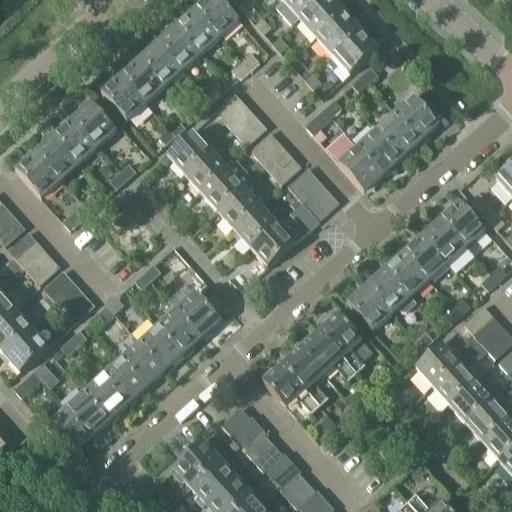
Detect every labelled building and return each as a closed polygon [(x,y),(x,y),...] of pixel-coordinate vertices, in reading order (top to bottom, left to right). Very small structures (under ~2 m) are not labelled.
[(202,0),(204,3),(194,12),(220,42),(239,24),(217,0),(202,0)] [(293,30),(300,24),(300,23),(325,0),(289,0),(284,6),(283,5),(276,11),(293,30)] [(325,0),(300,23),(300,24),(316,42),(345,16),(344,15),(348,12),(342,5),(338,8),(330,0),(325,0)] [(239,12),(248,21),(256,14),(247,4),(239,12)] [(186,19),(176,28),(202,58),(220,42),(194,12),(193,13),(190,9),(183,16),(186,19)] [(316,42),(332,60),(361,34),(365,30),(358,23),(354,27),(345,16),(316,42)] [(255,30),(264,40),(273,32),(264,22),(255,30)] [(167,35),(157,45),(184,74),(202,58),(176,28),(175,29),(172,26),(164,32),(167,35)] [(361,34),(332,60),(333,60),(327,66),(334,73),(340,68),(349,79),(378,53),(377,52),(381,48),(375,41),(371,45),(361,34)] [(272,48),(280,58),(288,51),(279,41),(272,48)] [(149,52),(138,62),(165,91),(184,74),(157,45),(156,45),(153,42),(146,49),(149,52)] [(252,58),(242,66),(249,74),(259,65),(252,58)] [(131,69),(120,79),(146,108),(165,91),(138,62),(135,59),(128,65),(131,69)] [(288,66),(296,76),(304,69),(296,59),(288,66)] [(249,74),(242,66),(232,75),(239,83),(249,74)] [(370,72),(362,80),(368,87),(377,80),(370,72)] [(146,108),(120,79),(117,76),(109,82),(113,86),(101,96),(128,125),(146,108)] [(304,85),(313,95),(321,88),(312,78),(304,85)] [(368,87),(362,80),(351,89),(358,97),(368,87)] [(215,91),(206,100),(213,108),(223,99),(215,91)] [(215,117),(221,124),(241,106),(235,99),(215,117)] [(413,99),(394,116),(421,145),(440,129),(413,99)] [(213,108),(206,100),(197,108),(204,116),(213,108)] [(82,113),(71,123),(97,152),(116,135),(90,106),(89,107),(85,103),(79,109),(82,113)] [(333,105),(326,112),(333,120),(340,113),(333,105)] [(221,124),(229,132),(249,115),(241,106),(221,124)] [(333,120),(326,112),(305,131),(313,140),(332,122),(331,121),(333,120)] [(229,132),(237,141),(257,123),(249,115),(229,132)] [(394,116),(376,133),(402,163),(421,145),(394,116)] [(63,130),(53,139),(79,169),(97,152),(71,123),(67,120),(60,126),(63,130)] [(257,123),(237,141),(246,151),(266,133),(257,123)] [(178,124),(169,133),(176,141),(186,132),(178,124)] [(176,141),(169,133),(160,141),(167,150),(176,141)] [(376,133),(357,149),(384,179),(402,163),(376,133)] [(167,160),(184,179),(211,155),(194,136),(167,160)] [(249,154),(257,163),(277,145),(270,136),(249,154)] [(45,147),(35,156),(60,185),(79,169),(53,139),(52,140),(49,137),(42,143),(45,147)] [(265,172),(275,164),(285,154),(277,145),(257,163),(265,172)] [(184,179),(200,197),(227,173),(217,162),(225,154),(219,148),(211,155),(184,179)] [(384,179),(357,149),(337,167),(364,197),(384,179)] [(60,185),(35,156),(33,157),(30,153),(23,160),(26,163),(15,173),(41,202),(60,185)] [(275,164),(282,172),(292,162),(285,154),(275,164)] [(292,162),(282,172),(272,180),(281,190),(301,172),(292,162)] [(265,172),(272,180),(282,172),(275,164),(265,172)] [(200,197),(217,216),(253,183),(237,165),(228,174),(227,173),(200,197)] [(511,168),(495,184),(511,202),(511,201),(511,168)] [(129,169),(119,177),(126,185),(135,176),(129,169)] [(287,192),(294,200),(314,182),(307,174),(287,192)] [(126,185),(119,177),(110,186),(116,193),(126,185)] [(294,200),(301,208),(321,190),(314,182),(294,200)] [(217,216),(233,234),(268,202),(253,185),(255,184),(253,183),(217,216)] [(321,190),(301,208),(309,217),(329,198),(321,190)] [(329,198),(309,217),(318,226),(338,208),(329,198)] [(470,206),(488,226),(496,219),(497,218),(479,198),(470,206)] [(93,202),(84,210),(90,217),(99,209),(93,202)] [(233,234),(250,252),(277,228),(261,211),(269,203),(268,202),(233,234)] [(459,206),(440,223),(467,252),(474,259),(481,252),(475,245),(485,235),(459,206)] [(0,209),(0,224),(9,216),(2,208),(0,209)] [(90,217),(84,210),(82,208),(62,226),(70,235),(90,217)] [(301,208),(289,219),(297,227),(309,217),(301,208)] [(0,224),(0,240),(17,225),(9,216),(0,224)] [(496,219),(488,226),(496,235),(504,228),(496,219)] [(440,223),(422,239),(448,268),(467,252),(440,223)] [(17,225),(0,240),(0,245),(5,251),(25,233),(17,225)] [(277,228),(250,252),(267,271),(294,247),(277,228)] [(8,255),(17,264),(36,246),(28,237),(8,255)] [(422,239),(403,256),(430,285),(448,268),(422,239)] [(17,264),(24,272),(44,255),(36,246),(17,264)] [(24,272),(32,281),(52,264),(44,255),(24,272)] [(403,256),(385,272),(412,301),(430,285),(403,256)] [(52,264),(32,281),(40,290),(59,272),(52,264)] [(152,269),(143,277),(150,285),(160,277),(152,269)] [(500,271),(491,279),(498,286),(507,279),(500,271)] [(385,272),(366,289),(393,318),(399,312),(402,316),(407,316),(417,307),(412,301),(385,272)] [(43,294),(51,302),(70,284),(63,276),(43,294)] [(150,285),(143,277),(135,285),(142,293),(150,285)] [(498,286),(491,279),(481,288),(488,296),(498,286)] [(51,302),(59,311),(79,293),(70,284),(51,302)] [(393,318),(366,289),(347,306),(373,336),(393,318)] [(59,311),(67,320),(87,302),(79,293),(59,311)] [(0,327),(15,314),(0,296),(0,327)] [(194,296),(175,313),(201,342),(220,325),(213,317),(203,306),(194,296)] [(213,297),(203,306),(213,317),(222,307),(213,297)] [(87,302),(67,320),(74,328),(94,310),(87,302)] [(117,302),(107,311),(114,320),(125,310),(117,302)] [(464,303),(454,312),(462,320),(471,312),(464,303)] [(464,328),(470,336),(471,337),(491,318),(484,310),(464,328)] [(114,320),(107,311),(98,319),(106,327),(114,320)] [(462,320),(454,312),(444,320),(452,329),(462,320)] [(175,313),(156,330),(182,359),(201,342),(175,313)] [(0,327),(0,355),(2,358),(31,332),(32,332),(40,325),(33,317),(25,325),(15,314),(0,327)] [(344,316),(339,321),(351,334),(356,330),(344,316)] [(473,340),(479,345),(499,327),(491,318),(471,337),(473,340)] [(338,319),(319,336),(357,377),(365,370),(351,355),(362,346),(351,334),(339,321),(338,319)] [(480,347),(482,349),(486,354),(506,336),(499,327),(479,345),(480,347)] [(156,330),(138,347),(164,376),(182,359),(156,330)] [(31,332),(2,358),(19,377),(49,351),(32,332),(31,332)] [(80,335),(70,344),(77,353),(88,343),(80,335)] [(319,336),(301,353),(325,379),(335,370),(348,385),(357,377),(319,336)] [(486,354),(488,356),(494,363),(511,347),(511,342),(506,336),(486,354)] [(427,337),(417,345),(425,354),(434,345),(427,337)] [(473,340),(463,350),(469,357),(480,347),(479,345),(473,340)] [(77,353),(70,344),(61,352),(68,360),(77,353)] [(425,354),(417,345),(408,354),(415,362),(425,354)] [(138,347),(120,363),(146,392),(164,376),(138,347)] [(415,372),(432,391),(458,366),(442,348),(415,372)] [(488,356),(486,354),(482,349),(472,358),(478,364),(488,356)] [(301,353),(283,369),(320,411),(328,403),(315,388),(325,379),(301,353)] [(506,376),(511,370),(511,354),(498,367),(506,376)] [(120,363),(101,380),(127,409),(146,392),(120,363)] [(432,391),(448,409),(475,385),(458,366),(432,391)] [(43,368),(34,376),(40,384),(50,375),(43,368)] [(320,411),(283,369),(263,386),(287,413),(297,403),(311,418),(320,411)] [(40,384),(34,376),(13,394),(21,403),(41,385),(40,384)] [(448,409),(465,428),(492,404),(493,405),(501,397),(485,378),(476,386),(475,385),(448,409)] [(101,380),(83,396),(109,425),(127,409),(101,380)] [(361,384),(354,390),(363,399),(370,393),(361,384)] [(83,396),(64,413),(90,442),(109,425),(83,396)] [(465,428),(482,446),(508,422),(493,405),(492,404),(465,428)] [(231,439),(232,437),(249,422),(241,412),(222,429),(231,439)] [(90,442),(64,413),(45,430),(71,459),(90,442)] [(232,437),(241,447),(260,430),(251,420),(249,422),(232,437)] [(316,430),(327,441),(338,431),(328,420),(316,430)] [(482,446),(498,464),(511,451),(511,426),(508,422),(482,446)] [(241,447),(249,456),(266,440),(268,439),(260,430),(241,447)] [(247,457),(256,467),(275,449),(266,440),(249,456),(247,457)] [(173,473),(190,492),(221,464),(205,445),(173,473)] [(263,475),(265,474),(283,458),(275,449),(256,467),(263,475)] [(511,451),(498,464),(511,480),(511,451)] [(265,474),(274,484),(294,467),(284,457),(283,458),(265,474)] [(190,492),(207,510),(238,482),(221,464),(190,492)] [(282,493),(300,477),(301,476),(294,467),(274,484),(282,493)] [(280,495),(288,503),(308,486),(300,477),(282,493),(280,495)] [(207,510),(208,511),(241,511),(254,501),(238,482),(207,510)] [(295,511),(298,511),(316,495),(308,486),(288,503),(295,511)] [(298,511),(316,511),(326,504),(318,494),(316,495),(298,511)] [(428,511),(417,498),(408,507),(412,511),(445,511),(440,506),(433,511),(428,511)] [(241,511),(264,511),(254,501),(241,511)]
